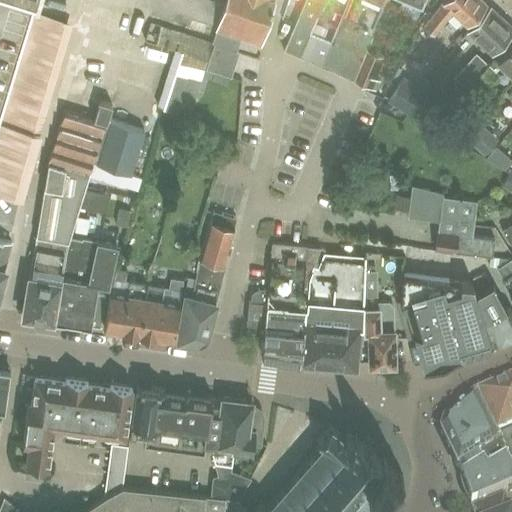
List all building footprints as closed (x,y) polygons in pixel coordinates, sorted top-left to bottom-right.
[(0,0),(0,109),(32,0),(0,0)] [(225,0),(215,29),(259,44),(273,5),(272,5),(273,0),(225,0)] [(310,25),(312,26),(316,14),(325,0),(302,0),(293,22),(282,49),(299,55),(310,25)] [(363,53),(365,47),(385,0),(348,0),(332,40),(363,53)] [(410,0),(421,5),(420,8),(421,8),(424,0),(410,0)] [(485,2),(483,0),(443,0),(423,25),(433,33),(452,11),(466,24),(485,2)] [(465,30),(490,53),(511,27),(511,26),(489,5),(465,30)] [(34,9),(0,127),(0,192),(14,197),(65,18),(34,9)] [(174,49),(156,105),(165,108),(188,117),(203,67),(211,43),(161,26),(160,26),(160,24),(149,21),(143,39),(174,49)] [(363,53),(332,40),(310,30),(312,26),(310,25),(299,55),(353,78),(363,53)] [(466,87),(477,74),(487,82),(496,73),(492,70),(499,63),(511,74),(511,39),(507,46),(504,43),(487,62),(476,52),(454,75),(466,87)] [(205,68),(230,76),(238,50),(214,42),(205,68)] [(365,47),(363,53),(353,78),(375,88),(380,79),(375,77),(385,56),(365,47)] [(401,77),(388,98),(410,111),(423,89),(401,77)] [(93,117),(104,121),(105,121),(106,117),(111,103),(99,99),(93,117)] [(92,161),(104,121),(93,117),(63,108),(47,162),(69,169),(64,185),(82,190),(83,190),(92,161)] [(435,120),(452,136),(463,124),(446,108),(435,120)] [(92,161),(94,161),(90,174),(137,188),(141,176),(130,173),(144,129),(106,117),(105,121),(104,121),(92,161)] [(486,156),(500,140),(479,121),(464,138),(478,151),(486,156)] [(496,145),(485,157),(504,168),(511,159),(496,145)] [(47,162),(40,210),(35,231),(21,314),(53,319),(61,274),(66,244),(67,239),(73,220),(82,190),(64,185),(69,169),(47,162)] [(441,230),(457,232),(470,234),(474,205),(467,204),(468,200),(459,198),(448,194),(446,200),(445,203),(444,203),(441,230)] [(212,210),(200,256),(225,264),(225,261),(223,260),(235,217),(212,210)] [(89,217),(76,215),(74,230),(86,232),(89,217)] [(511,221),(501,229),(511,244),(511,243),(511,256),(509,258),(511,258),(511,221)] [(434,248),(454,250),(457,232),(441,230),(436,229),(434,248)] [(494,237),(470,234),(457,232),(454,250),(492,255),(494,237)] [(61,274),(98,281),(107,282),(115,243),(83,237),(83,238),(68,235),(67,239),(66,244),(61,274)] [(10,241),(0,237),(0,294),(1,295),(4,283),(1,282),(5,267),(10,241)] [(271,241),(267,288),(257,287),(257,288),(254,289),(251,292),(250,295),(250,301),(248,301),(246,323),(248,323),(248,327),(250,330),(254,331),(253,332),(263,333),(261,353),(299,358),(303,318),(304,318),(307,284),(305,284),(317,254),(316,254),(319,245),(305,244),(271,241)] [(303,318),(299,358),(354,363),(358,320),(362,320),(364,258),(317,254),(305,284),(307,284),(304,318),(303,318)] [(207,336),(216,300),(225,264),(200,256),(194,283),(186,282),(176,338),(198,342),(207,336)] [(126,269),(116,268),(113,278),(125,280),(126,269)] [(511,271),(501,278),(511,299),(511,271)] [(403,302),(421,365),(432,362),(461,353),(446,298),(447,279),(402,273),(399,301),(403,302)] [(487,303),(482,292),(481,289),(493,284),(488,273),(471,281),(473,289),(472,289),(475,302),(478,309),(479,308),(491,343),(511,331),(511,314),(508,307),(498,311),(494,300),(487,303)] [(105,294),(96,292),(98,281),(61,274),(54,319),(90,325),(100,325),(105,294)] [(183,278),(170,276),(168,287),(181,289),(183,278)] [(447,279),(446,298),(461,353),(490,344),(478,309),(475,302),(472,289),(447,286),(448,279),(447,279)] [(138,332),(145,283),(129,280),(127,292),(109,289),(103,327),(138,332)] [(145,283),(138,332),(172,337),(179,300),(161,297),(163,285),(145,283)] [(393,327),(392,301),(377,301),(377,305),(363,305),(365,327),(363,341),(368,341),(368,363),(394,362),(393,327)] [(0,423),(1,418),(8,368),(0,366),(0,423)] [(79,429),(87,381),(87,378),(66,375),(65,378),(35,373),(31,398),(28,398),(21,441),(27,442),(24,461),(46,465),(53,424),(79,429)] [(511,468),(511,379),(476,395),(472,398),(494,442),(496,441),(511,468)] [(109,385),(87,381),(79,429),(124,436),(131,385),(109,382),(109,385)] [(135,386),(129,434),(137,435),(144,436),(143,443),(202,451),(204,442),(210,443),(210,441),(216,442),(221,398),(212,397),(212,396),(143,387),(135,386)] [(219,478),(224,497),(236,498),(237,497),(250,477),(231,469),(233,450),(251,453),(252,442),(254,430),(246,429),(250,400),(221,397),(221,398),(216,442),(210,441),(210,443),(210,447),(218,478),(219,478)] [(471,504),(511,489),(511,468),(496,441),(494,442),(472,398),(445,420),(441,433),(457,465),(462,472),(460,474),(471,504)] [(245,504),(237,497),(236,498),(224,497),(185,492),(157,489),(122,486),(106,495),(104,496),(84,509),(86,511),(363,511),(366,509),(368,511),(370,508),(368,507),(378,495),(381,498),(383,495),(385,497),(388,494),(386,492),(398,477),(401,479),(403,477),(401,475),(403,473),(400,470),(397,472),(385,462),(387,459),(383,455),(381,458),(376,454),(376,453),(369,447),(362,440),(361,441),(355,436),(358,434),(355,432),(352,435),(351,433),(349,431),(347,431),(345,432),(344,433),(342,435),(331,426),(331,420),(326,421),(327,425),(317,436),(313,436),(313,440),(317,440),(320,443),(308,457),(306,455),(303,458),(306,459),(294,473),(292,472),(289,474),(291,476),(280,489),(278,487),(275,490),(278,492),(265,507),(262,504),(262,501),(258,501),(258,505),(252,511),(245,504)] [(104,495),(104,496),(106,495),(122,486),(121,485),(125,461),(127,445),(111,442),(104,495)] [(474,506),(476,511),(511,511),(511,510),(510,511),(503,494),(474,506)] [(0,505),(0,511),(22,511),(4,496),(0,505)]
